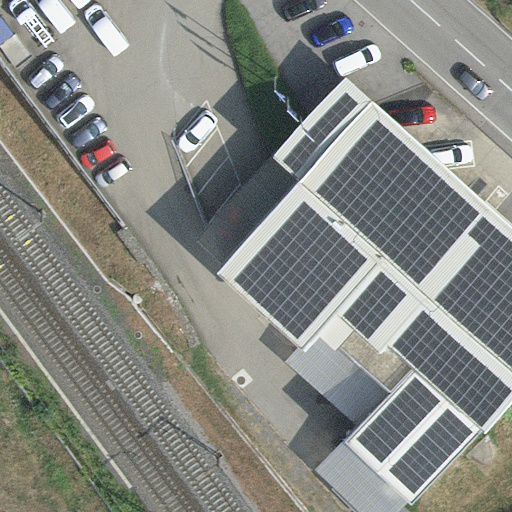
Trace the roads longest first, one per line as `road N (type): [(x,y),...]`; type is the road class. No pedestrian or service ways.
road 1 (unknown): [(9,0),(74,92),(164,266),(273,446)]
road 2 (primary): [(511,96),(404,0)]
